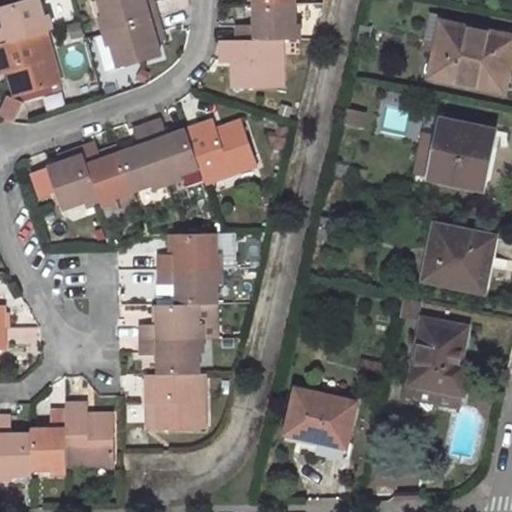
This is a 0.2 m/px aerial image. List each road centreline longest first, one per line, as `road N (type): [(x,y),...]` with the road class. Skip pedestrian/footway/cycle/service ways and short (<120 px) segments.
road 1 (residential): [(0,139),(165,90),(200,52),(204,0)]
road 2 (residential): [(0,195),(34,286),(98,371)]
road 3 (unknown): [(98,371),(116,350),(116,256)]
